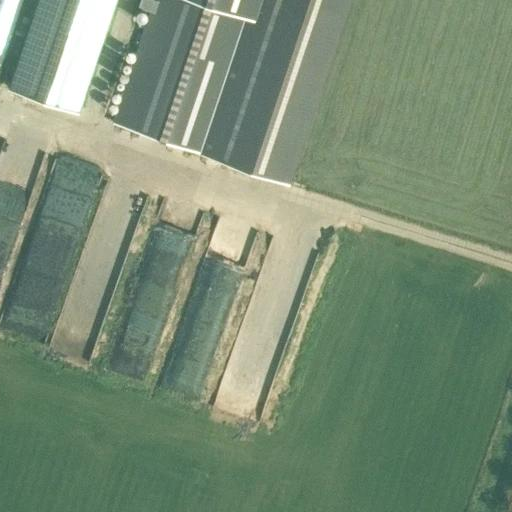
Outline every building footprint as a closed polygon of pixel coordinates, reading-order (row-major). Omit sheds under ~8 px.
[(0,0),(0,60),(20,0),(0,0)] [(77,111),(113,0),(39,0),(10,88),(77,111)] [(289,182),(350,0),(154,0),(113,123),(289,182)] [(122,206),(139,214),(149,193),(131,186),(122,206)] [(76,344),(94,351),(109,306),(90,300),(76,344)] [(176,389),(192,389),(191,330),(175,330),(176,389)]
